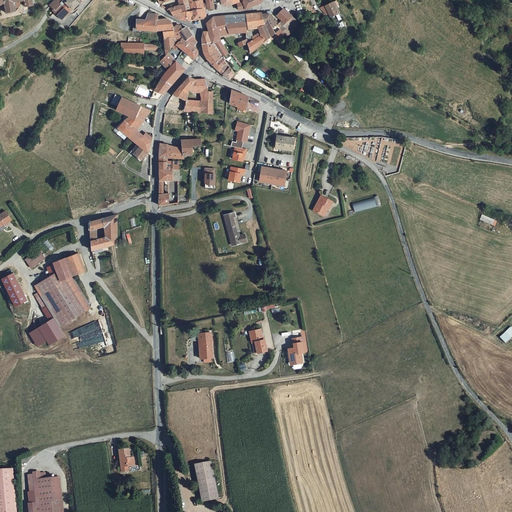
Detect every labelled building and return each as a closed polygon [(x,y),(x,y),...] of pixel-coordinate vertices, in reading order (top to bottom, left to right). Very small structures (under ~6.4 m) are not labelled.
[(3,0),(4,3),(6,13),(16,11),(15,10),(15,8),(14,3),(21,1),(25,1),(26,6),(33,5),(31,0),(3,0)] [(74,8),(81,0),(82,1),(83,0),(55,0),(50,5),(58,11),(56,13),(63,19),(73,8),(74,8)] [(188,0),(178,0),(180,5),(169,8),(170,9),(173,14),(190,9),(188,0)] [(188,0),(190,9),(192,19),(203,18),(205,16),(204,9),(202,0),(188,0)] [(240,4),(236,5),(237,10),(243,9),(262,2),(261,0),(242,0),(242,1),(239,2),(240,4)] [(334,1),(324,6),(328,13),(330,17),(339,13),(334,1)] [(320,8),(326,15),(328,13),(324,6),(320,8)] [(276,15),(280,20),(283,23),(291,16),(282,8),(276,15)] [(192,19),(190,9),(173,14),(173,15),(176,17),(180,19),(184,20),(188,20),(192,19)] [(248,29),(257,27),(264,24),(261,13),(260,12),(246,14),(248,29)] [(163,30),(166,53),(170,49),(174,44),(174,38),(174,31),(173,27),(171,20),(167,18),(157,19),(157,14),(148,13),(145,19),(136,19),(136,23),(136,29),(143,29),(156,30),(163,30)] [(264,24),(270,37),(273,34),(279,28),(276,24),(268,13),(261,13),(264,24)] [(216,16),(216,25),(245,22),(245,14),(216,16)] [(229,34),(246,32),(245,22),(216,25),(216,16),(212,18),(206,23),(208,31),(213,41),(220,40),(220,36),(229,34)] [(281,36),(284,38),(299,22),(292,17),(291,16),(283,23),(280,20),(276,24),(279,28),(284,34),(281,36)] [(142,32),(143,29),(136,29),(136,23),(133,23),(133,32),(142,32)] [(196,42),(186,27),(181,29),(180,25),(176,24),(173,27),(174,31),(174,38),(174,44),(182,38),(187,43),(193,45),(196,42)] [(260,34),(251,40),(247,43),(249,53),(263,42),(270,37),(264,24),(257,27),(260,34)] [(273,34),(278,40),(281,36),(284,34),(279,28),(273,34)] [(201,44),(213,41),(208,31),(202,31),(201,36),(201,41),(201,44)] [(182,38),(174,44),(177,46),(182,50),(187,43),(182,38)] [(246,39),(237,42),(240,47),(247,43),(246,39)] [(213,41),(223,57),(228,53),(220,40),(213,41)] [(212,65),(222,58),(223,57),(213,41),(201,44),(202,52),(206,58),(210,63),(212,65)] [(143,43),(121,43),(121,54),(143,54),(143,50),(143,44),(143,43)] [(187,43),(182,50),(183,50),(194,59),(196,56),(197,54),(197,51),(196,49),(193,45),(187,43)] [(166,53),(159,62),(167,69),(175,60),(166,53)] [(212,65),(218,71),(226,63),(222,58),(212,65)] [(175,61),(175,60),(167,69),(160,77),(170,84),(184,69),(175,61)] [(259,61),(256,65),(271,76),(274,72),(268,68),(259,61)] [(218,71),(222,74),(229,66),(226,63),(218,71)] [(228,79),(234,73),(229,66),(222,74),(228,79)] [(205,78),(196,79),(189,76),(173,94),(187,101),(184,111),(200,113),(213,114),(213,91),(208,91),(206,87),(205,78)] [(161,95),(170,84),(160,77),(154,86),(152,90),(157,92),(161,95)] [(244,111),(245,110),(247,110),(249,97),(232,89),(229,103),(239,107),(238,109),(244,111)] [(158,100),(161,95),(157,92),(152,90),(148,98),(158,100)] [(114,93),(109,103),(117,107),(121,97),(114,93)] [(115,109),(128,116),(138,105),(121,97),(117,107),(115,109)] [(129,138),(136,130),(151,111),(138,105),(128,116),(117,127),(129,138)] [(250,125),(240,123),(237,122),(235,130),(238,131),(237,139),(244,141),(247,141),(250,125)] [(142,136),(136,130),(129,138),(136,144),(142,136)] [(136,144),(138,145),(147,153),(151,138),(145,133),(142,136),(136,144)] [(293,150),(294,138),(278,136),(277,148),(293,150)] [(182,155),(184,155),(191,155),(191,146),(191,139),(181,140),(181,148),(182,155)] [(237,139),(236,142),(232,141),(232,145),(235,146),(242,148),(244,141),(237,139)] [(159,151),(159,158),(166,158),(184,158),(184,155),(182,155),(181,148),(167,145),(167,144),(160,143),(159,151)] [(147,153),(138,145),(132,152),(141,160),(147,153)] [(321,154),(323,149),(314,146),(312,150),(321,154)] [(246,150),(235,147),(233,159),(243,162),(244,154),(245,155),(246,150)] [(166,161),(166,158),(159,158),(159,169),(178,169),(178,161),(166,161)] [(283,186),(286,171),(262,166),(260,181),(283,186)] [(245,169),(231,167),(229,180),(239,182),(240,174),(244,174),(245,169)] [(215,168),(205,168),(205,188),(215,188),(215,168)] [(159,180),(163,180),(182,180),(182,176),(178,176),(178,169),(159,169),(159,180)] [(159,205),(169,204),(168,194),(159,194),(159,205)] [(330,208),(333,201),(321,196),(314,211),(323,216),(328,207),(329,208),(330,208)] [(379,205),(377,196),(352,203),(354,212),(379,205)] [(0,226),(11,220),(5,210),(0,213),(0,226)] [(90,251),(116,245),(116,214),(89,221),(90,251)] [(237,218),(236,214),(225,216),(227,223),(228,222),(232,240),(231,240),(232,246),(247,243),(246,235),(240,236),(240,232),(237,233),(234,219),(237,218)] [(485,215),(481,226),(492,230),(497,220),(485,215)] [(27,259),(29,263),(43,253),(40,250),(27,259)] [(29,263),(32,268),(47,258),(43,253),(29,263)] [(54,264),(57,272),(60,280),(71,276),(86,271),(79,253),(53,262),(54,264)] [(57,272),(54,264),(46,268),(49,276),(57,272)] [(60,280),(57,272),(49,276),(35,285),(38,291),(47,305),(55,317),(60,326),(90,308),(71,276),(60,280)] [(27,300),(13,273),(2,279),(16,305),(27,300)] [(47,305),(38,291),(34,293),(42,307),(47,305)] [(270,309),(272,314),(278,311),(275,302),(260,308),(262,312),(270,309)] [(47,305),(42,307),(50,320),(55,317),(47,305)] [(55,317),(50,320),(39,327),(47,339),(50,344),(66,335),(60,326),(55,317)] [(69,331),(75,350),(104,341),(106,346),(114,344),(110,331),(102,333),(98,322),(69,331)] [(47,339),(39,327),(30,332),(38,345),(47,339)] [(511,329),(510,327),(500,337),(505,342),(511,335),(511,329)] [(253,342),(257,341),(259,352),(268,350),(266,337),(264,338),(262,328),(251,331),(253,342)] [(199,340),(199,358),(202,358),(202,360),(209,360),(209,358),(212,358),(212,333),(203,333),(203,331),(191,331),(191,340),(199,340)] [(301,353),(304,353),(301,338),(293,339),(295,347),(288,349),(291,362),(295,361),(296,365),(303,364),(301,353)] [(134,466),(134,457),(130,458),(130,449),(121,450),(121,470),(129,470),(129,466),(134,466)] [(221,497),(214,460),(198,463),(205,500),(221,497)] [(12,470),(0,470),(0,511),(15,511),(12,470)] [(63,511),(60,478),(45,479),(45,472),(39,473),(39,472),(32,472),(33,474),(27,475),(29,492),(27,492),(29,511),(63,511)]
